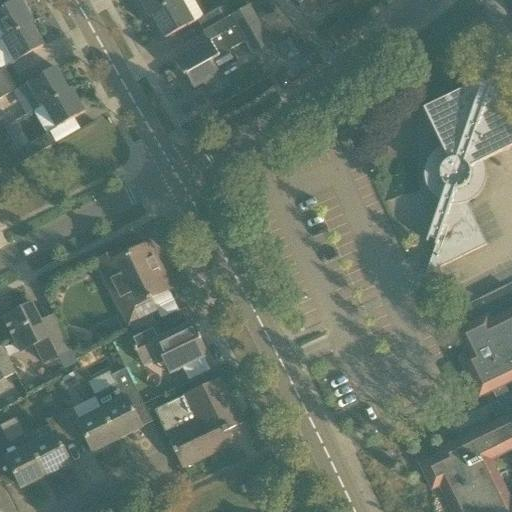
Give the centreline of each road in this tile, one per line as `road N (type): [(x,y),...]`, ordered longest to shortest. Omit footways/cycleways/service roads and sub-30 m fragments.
road 1 (residential): [(349,511),(236,283),(173,177)]
road 2 (unclassified): [(173,177),(346,77),(431,0)]
road 3 (residential): [(173,177),(73,0)]
road 4 (residential): [(0,264),(173,177)]
